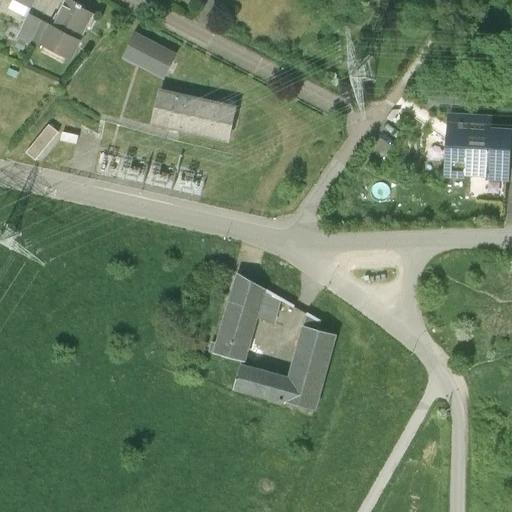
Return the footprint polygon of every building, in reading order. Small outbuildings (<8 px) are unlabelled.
[(68,1),(60,17),(59,17),(43,47),(71,62),(82,42),(80,42),(94,16),(82,9),(82,8),(68,1)] [(43,20),(30,13),(18,38),(19,39),(16,46),(24,50),(27,42),(32,44),(43,20)] [(175,56),(137,36),(126,56),(164,76),(175,56)] [(238,105),(162,88),(154,125),(229,142),(238,105)] [(493,118),(448,115),(444,178),(510,182),(511,170),(511,144),(511,133),(492,133),(493,118)] [(49,125),(27,150),(38,160),(60,135),(49,125)] [(78,136),(63,133),(61,142),(76,145),(78,136)] [(197,197),(203,171),(101,148),(95,174),(197,197)] [(247,368),(261,321),(274,327),(282,303),(239,277),(216,356),(242,366),(247,368)] [(305,330),(290,380),(294,382),(287,406),(314,414),(337,336),(321,330),(323,324),(309,317),(306,330),(305,330)] [(247,368),(242,366),(235,391),(287,406),(294,382),(290,380),(247,368)]
